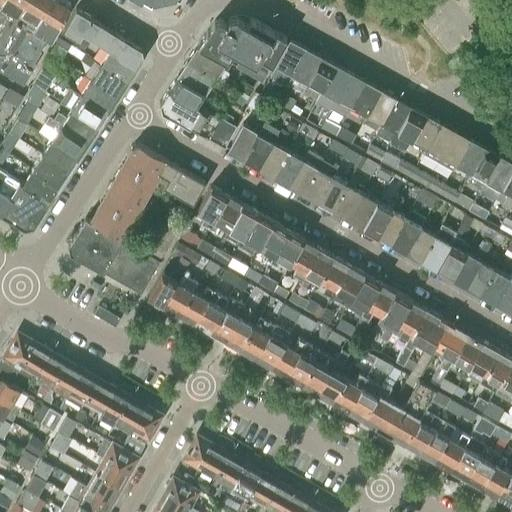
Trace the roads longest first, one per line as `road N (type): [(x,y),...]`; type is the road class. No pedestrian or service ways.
road 1 (residential): [(133,117),(511,333)]
road 2 (residential): [(276,0),(286,13),(511,141)]
road 3 (residential): [(200,385),(18,284)]
road 4 (residential): [(377,488),(200,385)]
road 5 (residential): [(18,284),(133,117)]
road 6 (residential): [(200,385),(128,511)]
